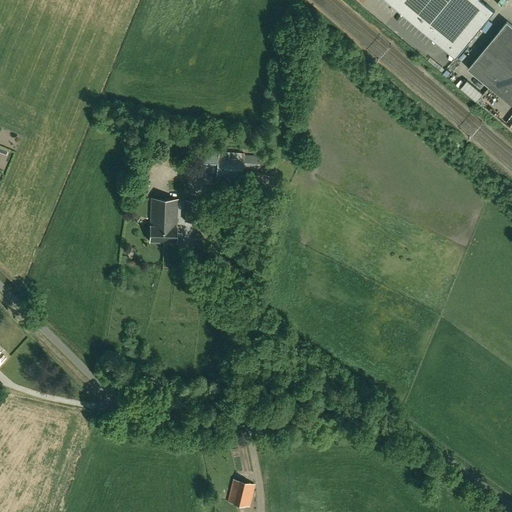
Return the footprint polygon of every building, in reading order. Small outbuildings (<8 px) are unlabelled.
[(386,0),(456,58),(495,11),(481,0),(386,0)] [(468,69),(490,87),(511,60),(511,25),(507,21),(468,69)] [(511,60),(490,87),(511,105),(511,104),(511,60)] [(162,138),(171,139),(172,127),(163,126),(162,138)] [(134,156),(161,158),(161,146),(135,145),(134,156)] [(242,178),(243,174),(257,175),(257,168),(267,169),(268,157),(258,156),(258,155),(244,154),(245,153),(198,150),(196,170),(216,172),(216,176),(242,178)] [(164,203),(165,198),(152,198),(150,240),(164,241),(164,229),(164,230),(165,227),(163,227),(163,225),(164,225),(164,216),(162,216),(163,209),(166,209),(166,203),(164,203)] [(178,199),(165,198),(164,203),(166,203),(166,209),(163,209),(162,216),(164,216),(164,225),(163,225),(163,227),(165,227),(164,230),(164,229),(164,241),(176,241),(178,199)] [(200,221),(201,204),(201,200),(186,199),(185,221),(200,221)] [(223,391),(226,381),(217,378),(214,386),(214,388),(223,391)] [(250,506),(255,484),(233,478),(227,500),(250,506)]
